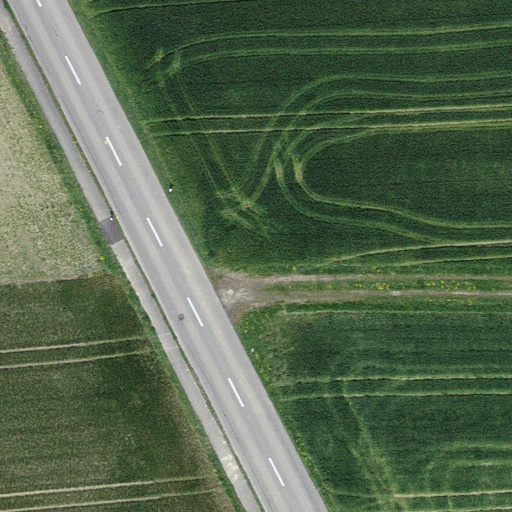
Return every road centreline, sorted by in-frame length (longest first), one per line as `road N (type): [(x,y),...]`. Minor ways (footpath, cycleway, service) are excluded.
road 1 (tertiary): [(30,0),(287,511)]
road 2 (track): [(511,295),(174,291)]
